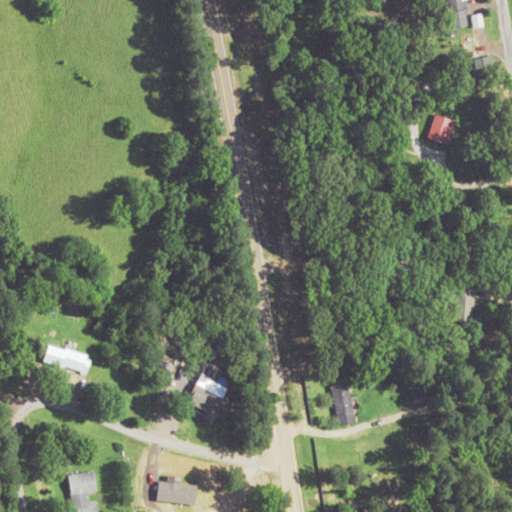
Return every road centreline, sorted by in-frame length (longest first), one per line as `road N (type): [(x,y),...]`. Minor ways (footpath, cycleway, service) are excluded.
road 1 (primary): [(295,511),(204,0)]
road 2 (residential): [(6,417),(53,400),(183,447),(245,459),(286,456)]
